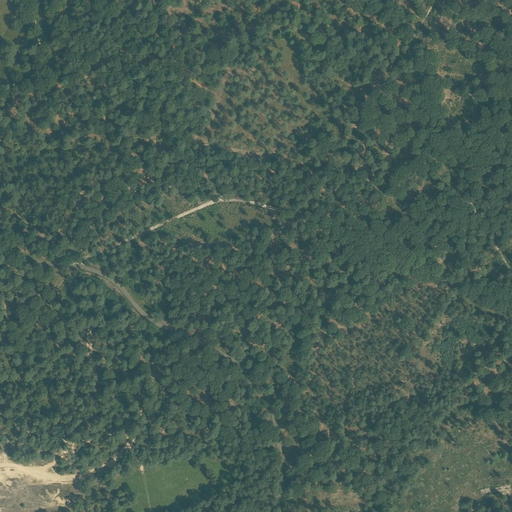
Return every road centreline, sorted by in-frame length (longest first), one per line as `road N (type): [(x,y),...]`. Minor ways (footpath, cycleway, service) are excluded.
road 1 (track): [(71,267),(191,210),(242,201),(511,303)]
road 2 (unclassified): [(269,511),(280,489),(277,434),(246,372),(148,318),(101,273),(0,249)]
road 3 (unknown): [(0,469),(71,477),(98,470),(130,442),(141,413),(164,389),(153,374),(109,371),(0,323)]
road 4 (track): [(511,25),(369,248)]
road 5 (track): [(221,202),(227,151),(260,94),(287,60),(307,57)]
road 6 (track): [(378,511),(466,426),(500,409)]
road 7 (unknown): [(0,107),(43,51),(38,0)]
